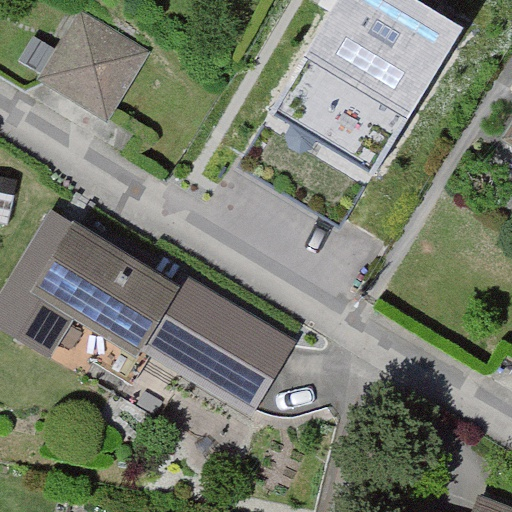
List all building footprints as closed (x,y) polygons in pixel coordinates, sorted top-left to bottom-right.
[(459,32),(406,0),(350,0),(279,115),(372,172),(459,32)] [(152,52),(85,13),(63,51),(38,36),(25,59),(46,72),(43,78),(113,118),(152,52)] [(28,186),(0,170),(0,197),(17,207),(28,186)] [(292,347),(59,212),(0,312),(0,315),(54,347),(79,303),(258,406),(292,347)] [(511,511),(486,503),(482,511),(511,511)]
